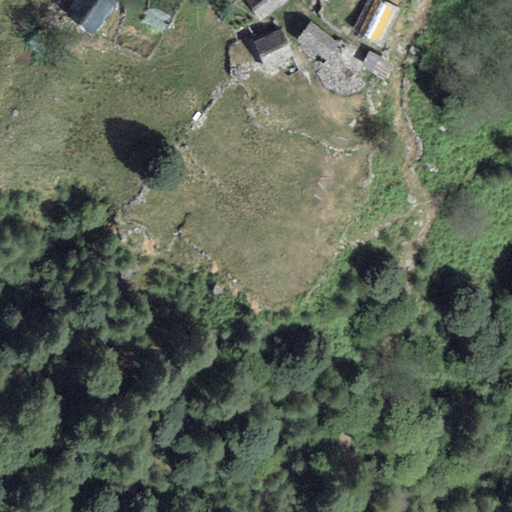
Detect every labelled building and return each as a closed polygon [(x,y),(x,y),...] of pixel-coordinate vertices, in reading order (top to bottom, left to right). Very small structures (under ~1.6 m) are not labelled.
[(80,0),(67,16),(91,36),(119,3),(116,0),(80,0)] [(287,0),(243,0),(260,21),(288,1),(287,0)] [(381,49),(399,10),(381,0),(366,0),(353,28),(381,49)] [(338,44),(310,23),(297,40),(325,61),(338,44)] [(254,43),(267,72),(293,60),(280,31),(254,43)] [(361,66),(383,80),(392,65),(370,51),(361,66)]
